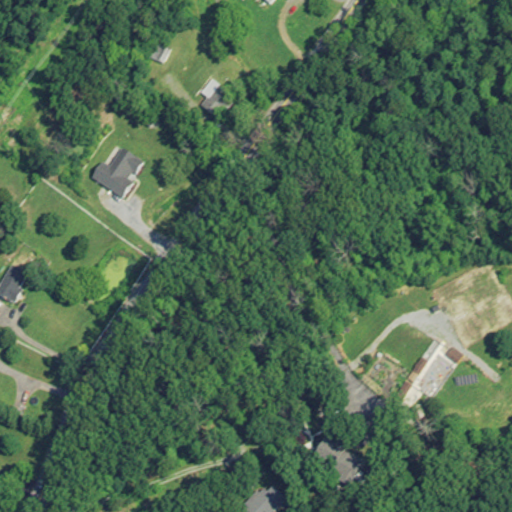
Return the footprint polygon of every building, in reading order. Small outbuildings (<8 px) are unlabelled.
[(258,0),(267,8),(274,0),(258,0)] [(158,64),(163,48),(153,46),(148,61),(158,64)] [(198,96),(206,102),(200,110),(216,123),(233,100),(210,81),(198,96)] [(90,182),(124,200),(143,164),(118,151),(108,169),(99,164),(90,182)] [(0,285),(0,300),(11,306),(25,279),(9,270),(0,285)] [(323,471),(343,489),(360,472),(340,453),(323,471)] [(259,484),(239,511),(273,511),(282,500),(259,484)]
